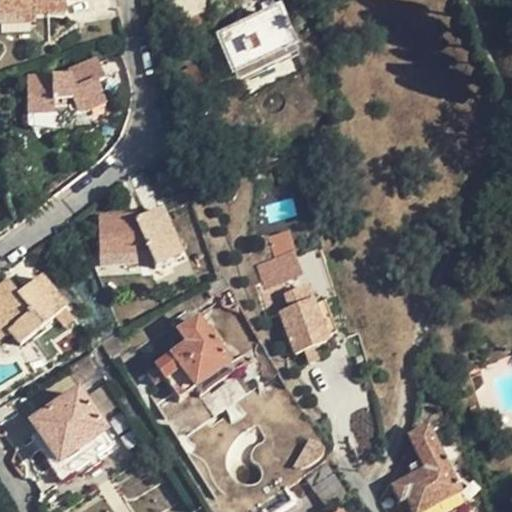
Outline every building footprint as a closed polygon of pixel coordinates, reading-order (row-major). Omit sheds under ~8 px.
[(0,0),(0,21),(36,19),(64,16),(64,4),(77,3),(78,1),(78,0),(0,0)] [(277,15),(219,39),(235,76),(293,53),(277,15)] [(0,31),(36,30),(36,19),(0,21),(0,31)] [(32,75),(31,111),(74,112),(88,111),(109,103),(100,79),(107,77),(99,58),(72,69),(70,74),(32,75)] [(32,120),(74,121),(74,112),(31,111),(32,120)] [(74,112),(74,121),(74,124),(93,124),(88,111),(74,112)] [(155,257),(158,265),(160,271),(185,261),(166,210),(141,218),(141,216),(103,216),(103,257),(155,257)] [(103,264),(158,265),(155,257),(103,257),(103,264)] [(263,267),(269,287),(271,286),(272,286),(303,276),(297,257),(263,267)] [(12,282),(0,291),(0,323),(11,337),(15,333),(21,329),(31,341),(69,311),(44,278),(23,295),(12,282)] [(230,291),(223,278),(205,288),(212,300),(230,291)] [(269,287),(261,290),(271,320),(282,316),(271,286),(269,287)] [(307,288),(285,296),(291,312),(282,316),(296,355),(304,352),(315,348),(327,343),(326,341),(314,308),(307,288)] [(327,304),(314,308),(326,341),(339,336),(327,304)] [(179,353),(156,368),(165,382),(179,402),(195,391),(229,368),(197,322),(178,335),(180,339),(173,344),(179,353)] [(0,339),(3,343),(11,337),(0,323),(0,339)] [(26,345),(31,341),(21,329),(15,333),(26,345)] [(117,335),(100,345),(106,353),(122,343),(117,335)] [(315,348),(304,352),(308,363),(320,359),(315,348)] [(93,350),(71,364),(86,386),(107,372),(93,350)] [(155,389),(165,382),(156,368),(146,375),(155,389)] [(235,376),(229,368),(195,391),(200,399),(235,376)] [(470,395),(475,393),(467,370),(451,375),(467,421),(478,417),(470,395)] [(105,382),(85,395),(99,416),(120,403),(105,382)] [(483,415),(475,393),(470,395),(478,417),(483,415)] [(77,395),(33,425),(40,437),(34,442),(62,484),(114,448),(77,395)] [(11,404),(0,411),(0,422),(2,425),(17,415),(11,404)] [(407,503),(411,511),(463,511),(427,435),(411,443),(420,466),(409,471),(413,482),(393,491),(400,506),(407,503)] [(323,455),(324,451),(309,443),(294,469),(299,471),(306,470),(321,460),(323,455)] [(331,461),(306,477),(326,510),(352,494),(331,461)] [(230,487),(221,483),(219,491),(228,494),(230,487)] [(279,494),(251,511),(289,511),(290,511),(279,494)] [(0,511),(8,511),(0,496),(0,511)] [(402,511),(411,511),(407,503),(400,506),(402,511)]
